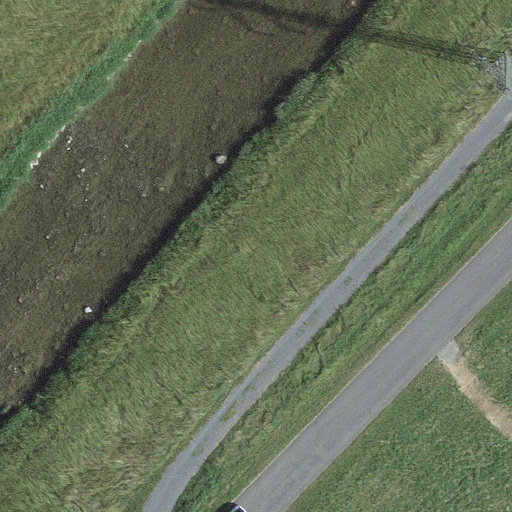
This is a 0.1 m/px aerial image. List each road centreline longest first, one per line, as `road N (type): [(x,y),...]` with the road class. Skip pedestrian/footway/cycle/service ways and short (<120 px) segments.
road 1 (track): [(511,106),(259,378),(159,511)]
road 2 (unclassified): [(264,511),(511,261)]
